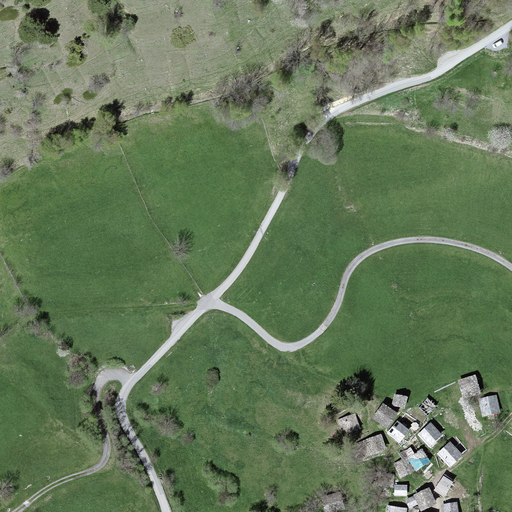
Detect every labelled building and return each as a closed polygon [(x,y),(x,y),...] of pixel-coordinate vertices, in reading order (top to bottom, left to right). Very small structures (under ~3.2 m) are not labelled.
[(460,382),(464,396),(478,392),(474,377),(460,382)] [(406,398),(396,395),(393,404),(404,407),(406,398)] [(484,415),(499,411),(495,397),(480,400),(484,415)] [(396,414),(383,405),(374,418),(386,427),(396,414)] [(359,428),(354,415),(339,420),(345,433),(359,428)] [(408,431),(397,422),(388,432),(399,441),(408,431)] [(440,435),(430,424),(420,435),(429,445),(440,435)] [(385,449),(380,437),(359,444),(364,457),(385,449)] [(461,455),(449,443),(438,454),(450,466),(461,455)] [(428,461),(421,451),(409,459),(416,469),(428,461)] [(413,471),(407,459),(395,465),(401,476),(413,471)] [(452,482),(444,477),(436,490),(444,495),(452,482)] [(406,495),(406,486),(395,486),(395,495),(406,495)] [(435,503),(428,490),(406,500),(409,507),(418,503),(421,510),(435,503)] [(328,511),(343,508),(339,494),(323,498),(326,511),(328,511)]
